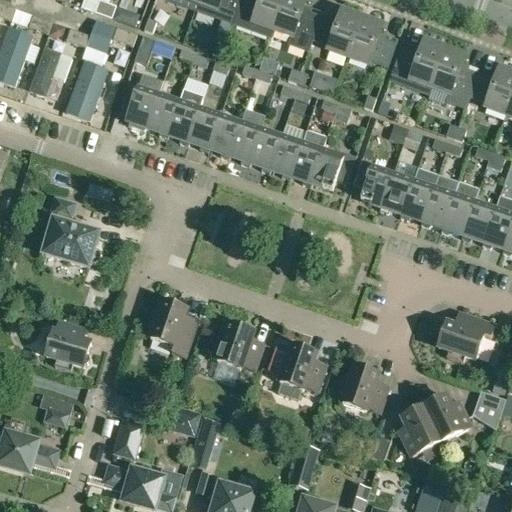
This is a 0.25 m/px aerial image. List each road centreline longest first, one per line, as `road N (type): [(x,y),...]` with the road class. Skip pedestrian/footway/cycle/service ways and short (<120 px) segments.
road 1 (residential): [(511,311),(417,279),(391,350),(149,266)]
road 2 (residential): [(71,511),(149,266)]
road 3 (residential): [(149,266),(167,205),(153,189),(0,136)]
